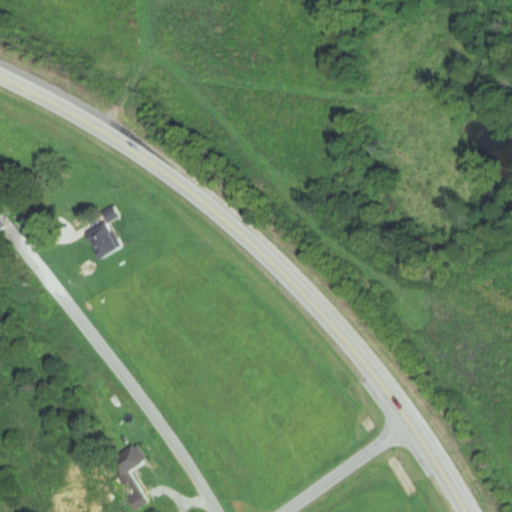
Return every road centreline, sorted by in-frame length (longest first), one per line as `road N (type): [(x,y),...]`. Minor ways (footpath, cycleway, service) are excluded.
road 1 (primary): [(466,511),(378,377),(258,249),(195,192),(0,73)]
road 2 (residential): [(217,511),(173,440),(0,219)]
road 3 (residential): [(411,423),(280,511)]
